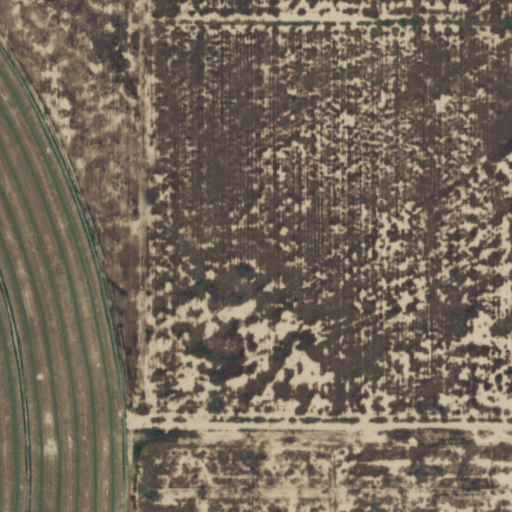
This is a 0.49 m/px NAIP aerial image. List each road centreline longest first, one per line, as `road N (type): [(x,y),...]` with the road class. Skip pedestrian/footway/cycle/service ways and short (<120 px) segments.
road 1 (track): [(90,511),(87,0)]
road 2 (track): [(511,481),(89,469)]
